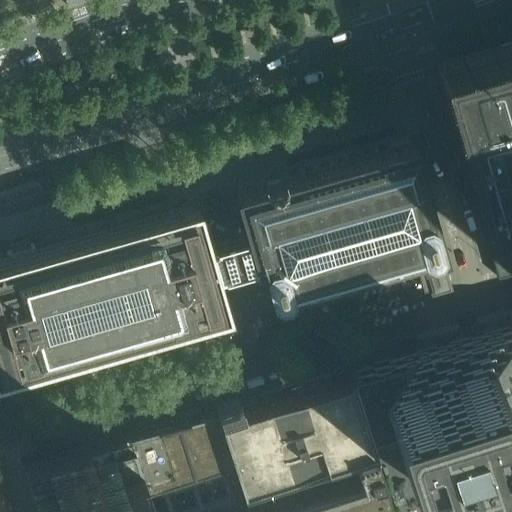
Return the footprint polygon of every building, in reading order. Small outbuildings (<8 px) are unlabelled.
[(442,78),(471,181),(472,184),(478,207),(481,217),(484,216),(491,241),(511,234),(511,43),(438,64),(441,73),(442,78)] [(409,136),(236,186),(247,223),(256,255),(267,293),(439,243),(409,136)] [(196,203),(1,258),(0,258),(0,373),(227,309),(215,267),(206,235),(200,214),(202,213),(200,207),(198,208),(196,203)] [(511,280),(511,234),(491,241),(503,283),(511,280)] [(441,251),(417,258),(426,290),(429,289),(431,294),(452,288),(441,251)] [(352,368),(348,369),(370,441),(392,511),(397,511),(397,510),(470,486),(492,479),(511,472),(511,325),(353,369),(352,368)] [(236,399),(214,405),(239,483),(370,441),(348,369),(335,373),(307,380),(236,399)] [(44,460),(23,467),(37,511),(392,511),(370,441),(239,483),(214,405),(161,420),(93,438),(41,452),(44,460)]
